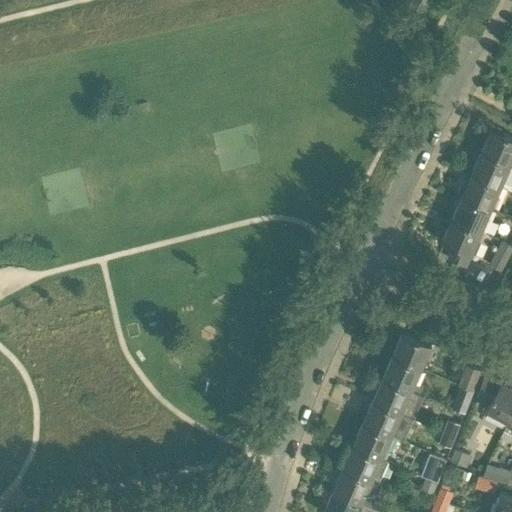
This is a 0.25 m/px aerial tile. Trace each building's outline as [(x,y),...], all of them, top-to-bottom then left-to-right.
[(412,0),(409,7),(421,13),(427,0),(412,0)] [(511,135),(491,126),(481,149),(510,162),(511,162),(511,135)] [(481,149),(471,172),(500,185),(511,190),(511,188),(511,162),(510,162),(481,149)] [(460,181),(456,190),(458,193),(461,195),(493,209),(493,207),(496,208),(500,197),(495,195),(500,185),(471,172),(467,181),(463,180),(460,181)] [(461,195),(451,217),(480,230),(485,232),(490,220),(492,220),(496,210),(493,209),(461,195)] [(451,217),(441,241),(451,245),(447,256),(465,264),(480,230),(451,217)] [(511,245),(501,239),(489,264),(500,270),(511,246),(511,245)] [(402,331),(391,354),(421,367),(432,371),(446,339),(424,329),(420,339),(402,331)] [(391,354),(382,376),(411,389),(421,367),(391,354)] [(466,360),(457,383),(460,384),(472,388),(473,389),(482,366),(466,360)] [(511,386),(485,372),(476,395),(489,402),(485,408),(508,420),(511,412),(511,386)] [(382,376),(372,399),(413,417),(423,395),(411,389),(382,376)] [(460,384),(456,396),(468,400),(472,388),(460,384)] [(362,422),(391,435),(403,440),(413,417),(372,399),(362,422)] [(447,419),(443,430),(454,435),(459,423),(447,419)] [(362,422),(352,445),(381,457),(391,435),(362,422)] [(443,430),(438,442),(450,446),(454,435),(443,430)] [(352,445),(342,467),(371,480),(378,483),(388,460),(381,457),(352,445)] [(455,448),(450,460),(462,465),(467,453),(455,448)] [(487,463),(483,476),(495,479),(498,466),(487,463)] [(429,465),(425,477),(437,481),(441,470),(429,465)] [(342,467),(332,490),(361,503),(371,480),(342,467)] [(495,492),(498,480),(495,479),(483,476),(477,474),(474,486),(495,492)] [(425,477),(420,488),(432,492),(437,481),(425,477)] [(440,486),(435,498),(447,503),(452,491),(440,486)] [(332,490),(321,511),(375,511),(376,509),(361,503),(332,490)] [(511,511),(511,494),(499,491),(492,511),(511,511)] [(435,498),(431,509),(436,511),(443,511),(447,503),(435,498)]
